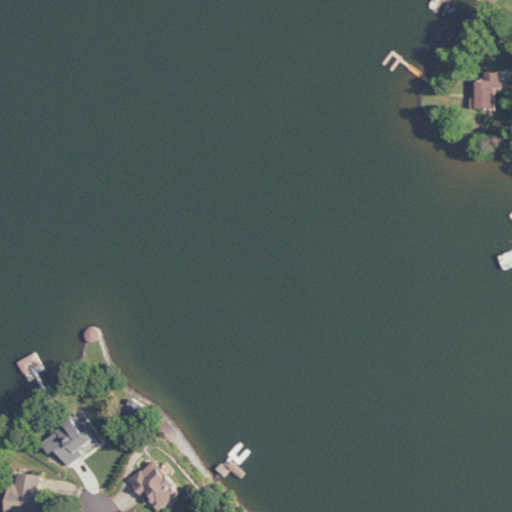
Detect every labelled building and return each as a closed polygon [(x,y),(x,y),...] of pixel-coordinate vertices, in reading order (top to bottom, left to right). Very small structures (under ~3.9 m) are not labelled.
[(477,109),(500,108),(500,89),(505,89),(504,72),(489,72),(490,81),(476,81),(477,109)] [(97,344),(105,335),(94,326),(87,336),(97,344)] [(48,442),(57,454),(61,451),(73,467),(89,455),(85,450),(97,441),(79,418),(48,442)] [(186,492),(158,460),(136,480),(163,511),(186,492)] [(40,511),(46,476),(23,473),(21,487),(15,486),(10,511),(40,511)]
